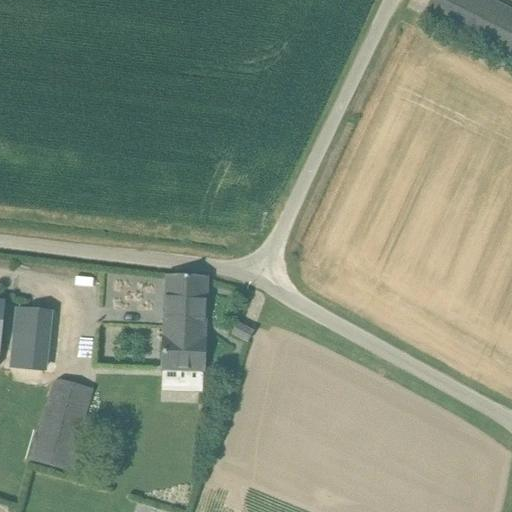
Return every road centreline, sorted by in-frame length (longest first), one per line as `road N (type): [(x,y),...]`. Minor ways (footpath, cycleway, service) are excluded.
road 1 (unclassified): [(258,278),(394,0)]
road 2 (unclassified): [(511,426),(258,278)]
road 3 (unclassified): [(0,241),(258,278)]
